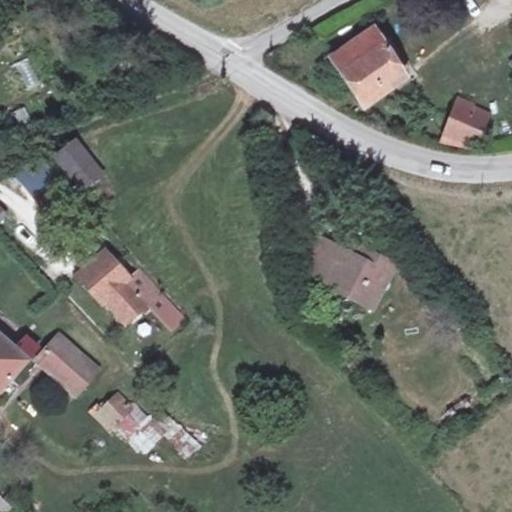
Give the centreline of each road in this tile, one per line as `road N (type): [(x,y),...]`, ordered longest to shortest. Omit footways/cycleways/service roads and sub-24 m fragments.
road 1 (secondary): [(511,165),(459,171),(318,116),(223,62)]
road 2 (residential): [(340,0),(223,62)]
